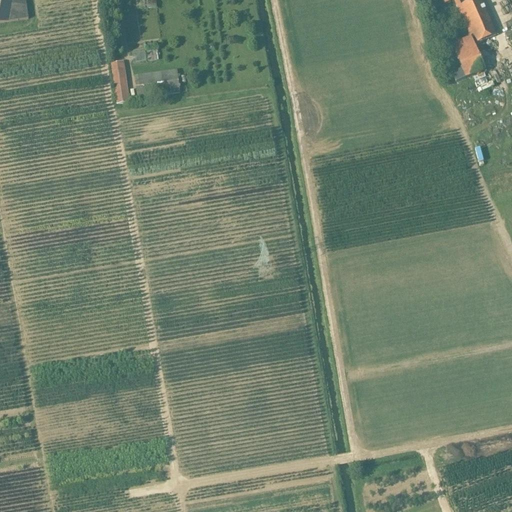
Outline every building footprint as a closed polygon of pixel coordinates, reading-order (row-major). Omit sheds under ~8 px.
[(0,0),(0,23),(8,22),(7,22),(28,20),(25,0),(0,0)] [(156,0),(145,1),(146,10),(156,9),(156,0)] [(441,0),(444,6),(453,2),(469,39),(450,47),(454,55),(444,58),(455,83),(465,80),(484,71),(473,45),(496,36),(480,0),(475,0),(464,5),(461,0),(441,0)] [(155,49),(146,50),(148,62),(157,61),(155,49)] [(129,104),(123,63),(110,65),(116,106),(129,104)] [(177,71),(134,77),(137,100),(180,94),(177,71)]
